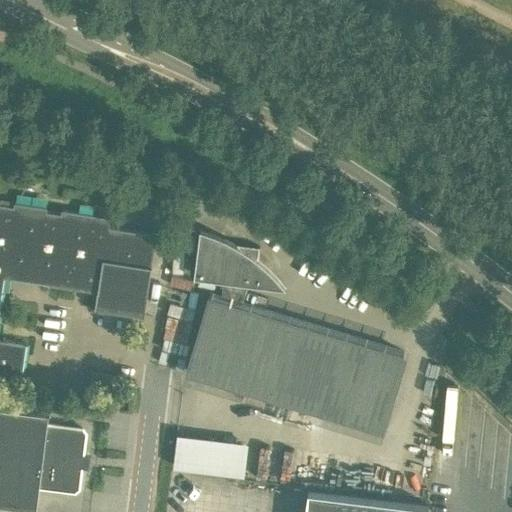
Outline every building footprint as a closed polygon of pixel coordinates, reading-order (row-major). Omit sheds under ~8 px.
[(94,306),(143,314),(156,232),(108,225),(110,215),(61,208),(60,212),(45,210),(46,206),(13,201),(12,205),(0,202),(0,372),(20,376),(26,343),(0,338),(0,297),(1,290),(0,290),(0,276),(75,287),(75,284),(85,285),(85,289),(96,291),(94,306)] [(254,281),(259,245),(198,237),(193,274),(254,281)] [(381,429),(404,351),(211,293),(187,371),(381,429)] [(108,390),(111,374),(91,370),(88,387),(108,390)] [(84,465),(85,453),(81,453),(84,431),(81,427),(46,423),(47,413),(0,407),(0,504),(36,509),(39,485),(73,489),(77,486),(80,465),(84,465)] [(245,472),(250,438),(179,427),(174,462),(245,472)] [(427,511),(428,502),(308,487),(304,511),(427,511)]
